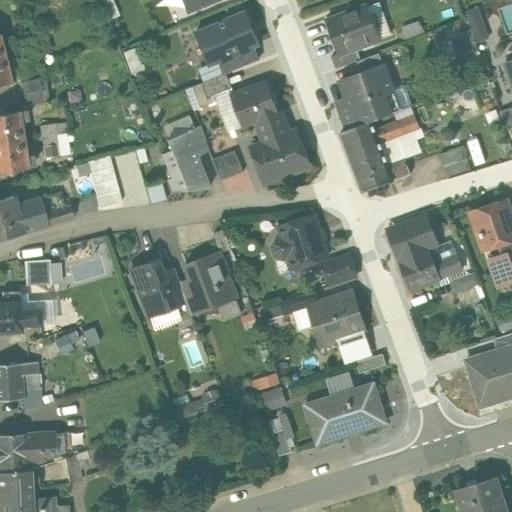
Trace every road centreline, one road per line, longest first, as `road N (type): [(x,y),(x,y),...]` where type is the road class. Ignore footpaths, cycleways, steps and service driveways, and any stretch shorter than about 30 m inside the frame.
road 1 (residential): [(0,249),(108,219),(350,194)]
road 2 (residential): [(359,216),(444,445)]
road 3 (residential): [(444,445),(232,511)]
road 4 (residential): [(277,0),(350,194)]
road 5 (residential): [(359,216),(511,169)]
